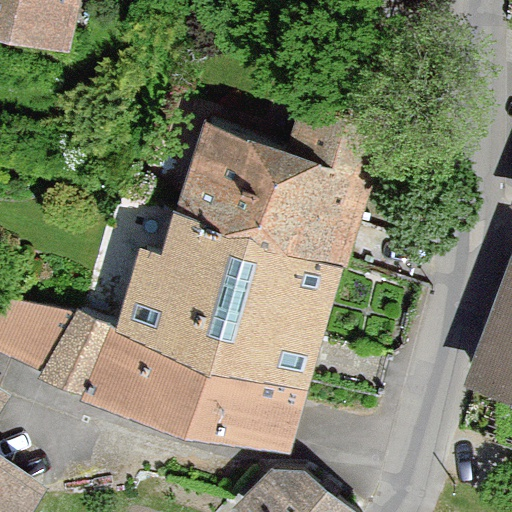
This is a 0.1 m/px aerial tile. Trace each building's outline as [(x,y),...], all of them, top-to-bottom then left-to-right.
[(0,0),(0,20),(65,34),(73,0),(0,0)] [(346,256),(390,110),(311,86),(294,141),(212,116),(182,202),(346,256)] [(311,380),(346,256),(182,202),(168,247),(146,242),(123,320),(311,380)] [(511,277),(474,379),(511,393),(511,277)] [(0,342),(48,362),(80,305),(6,293),(0,306),(0,342)] [(87,384),(113,317),(82,303),(80,305),(48,362),(44,367),(87,384)] [(311,380),(123,320),(113,317),(87,384),(85,391),(294,443),(311,380)] [(0,397),(3,393),(0,391),(0,511),(20,511),(39,484),(0,458),(0,397)] [(308,464),(277,465),(242,501),(255,511),(365,511),(308,464)]
